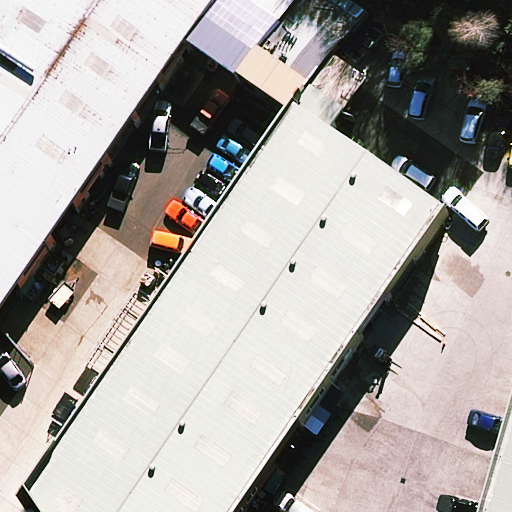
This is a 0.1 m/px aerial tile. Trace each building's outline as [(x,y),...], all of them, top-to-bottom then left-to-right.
[(0,301),(209,0),(9,0),(0,14),(0,301)] [(344,46),(295,11),(257,65),(305,100),(344,46)] [(372,83),(342,61),(303,115),(334,137),(372,83)] [(297,112),(31,503),(37,511),(251,511),(452,220),(297,112)] [(511,511),(511,455),(495,511),(511,511)]
